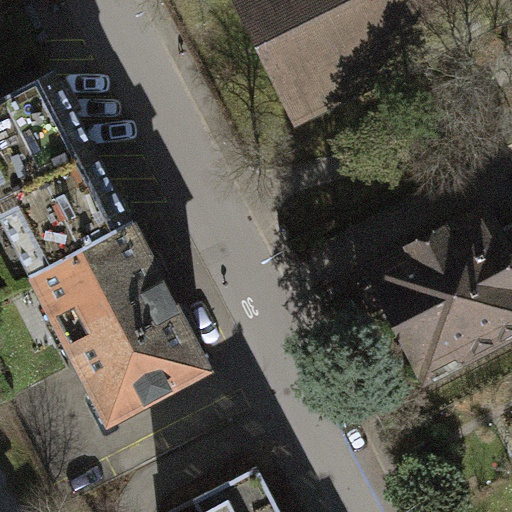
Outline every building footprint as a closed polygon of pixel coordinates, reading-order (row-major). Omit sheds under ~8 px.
[(511,0),(243,0),(298,110),(511,4),(511,0)] [(0,102),(0,208),(33,272),(132,221),(55,74),(0,102)] [(371,273),(364,277),(361,290),(374,314),(385,319),(393,315),(426,379),(511,334),(511,258),(498,232),(485,206),(405,247),(406,249),(368,268),(371,273)] [(209,369),(132,221),(33,272),(110,420),(209,369)] [(511,225),(498,232),(511,258),(511,225)] [(202,511),(200,511),(281,511),(257,465),(194,498),(202,511)]
